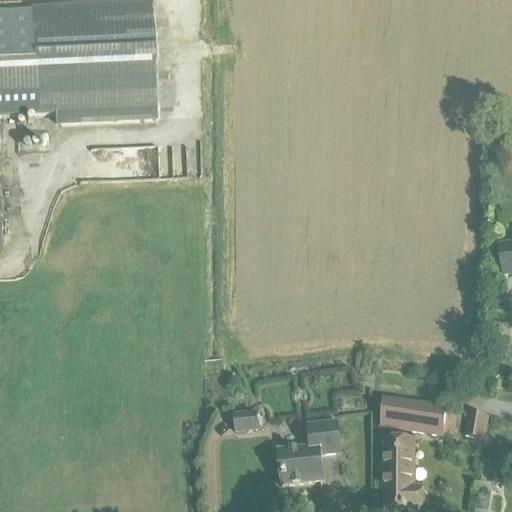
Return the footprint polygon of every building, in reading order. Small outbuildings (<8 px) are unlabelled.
[(153,8),(51,13),(0,15),(0,258),(1,258),(0,243),(0,119),(56,117),(56,125),(158,120),(153,8)] [(511,247),(501,249),(506,277),(511,276),(511,247)] [(386,375),(385,387),(405,388),(406,376),(386,375)] [(359,391),(344,394),(348,411),(363,408),(359,391)] [(459,414),(448,412),(384,402),(379,430),(443,440),(444,434),(455,436),(459,414)] [(237,414),(238,434),(262,432),(261,413),(237,414)] [(481,442),(486,417),(470,414),(465,439),(481,442)] [(321,459),(342,457),(338,424),(308,428),(310,450),(278,453),(282,489),(324,485),(321,459)] [(417,441),(383,441),(383,495),(384,495),(384,511),(422,511),(423,509),(426,506),(426,497),(423,493),(423,489),(417,489),(417,441)] [(481,481),(504,485),(507,466),(484,462),(481,481)]
